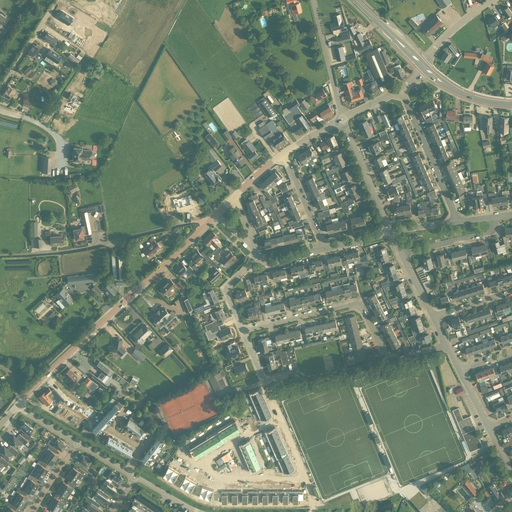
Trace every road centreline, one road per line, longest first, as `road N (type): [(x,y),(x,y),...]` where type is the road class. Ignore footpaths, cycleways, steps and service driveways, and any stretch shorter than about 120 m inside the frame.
road 1 (tertiary): [(16,405),(207,222)]
road 2 (residential): [(446,346),(390,357),(356,303),(242,330)]
road 3 (unclassified): [(0,255),(207,222)]
road 4 (residential): [(458,222),(400,89)]
road 5 (residential): [(390,232),(342,118)]
road 6 (residential): [(312,0),(342,118)]
